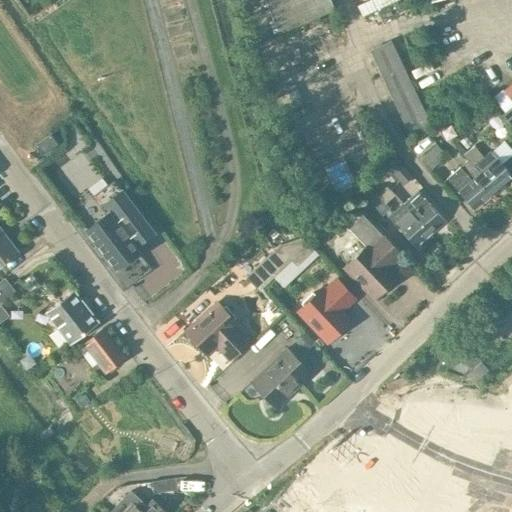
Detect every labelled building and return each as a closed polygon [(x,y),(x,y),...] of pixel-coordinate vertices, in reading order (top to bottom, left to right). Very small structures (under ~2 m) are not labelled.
[(278,34),(333,8),(329,0),(268,0),(264,3),(278,34)] [(410,137),(431,126),(391,40),(369,50),(410,137)] [(511,106),(501,115),(510,125),(511,123),(511,106)] [(49,134),(33,145),(41,155),(56,144),(49,134)] [(430,169),(446,156),(436,145),(421,158),(430,169)] [(475,180),(490,197),(511,178),(511,176),(490,150),(483,156),(473,145),(463,154),(468,159),(467,160),(480,175),(475,180)] [(395,157),(386,165),(402,183),(411,175),(395,157)] [(473,212),(490,197),(475,180),(480,175),(467,160),(460,166),(459,166),(445,178),(473,212)] [(402,203),(430,234),(445,221),(416,190),(402,203)] [(107,214),(86,230),(115,268),(137,252),(131,245),(134,242),(136,245),(152,233),(121,192),(105,204),(113,215),(110,217),(107,214)] [(415,249),(430,234),(402,203),(387,218),(415,249)] [(393,262),(400,255),(358,210),(344,224),(366,247),(343,268),(373,299),(379,293),(381,296),(395,283),(393,280),(399,274),(387,262),(390,259),(393,262)] [(0,266),(19,251),(0,226),(0,266)] [(280,245),(272,252),(285,266),(291,261),(296,266),(313,250),(301,237),(280,245)] [(285,266),(272,252),(245,277),(258,291),(285,266)] [(2,275),(0,276),(0,294),(10,286),(2,275)] [(354,299),(336,279),(323,292),(321,290),(315,295),(312,293),(301,303),(303,306),(297,312),(326,343),(332,337),(335,340),(347,329),(344,326),(350,321),(340,310),(343,307),(344,308),(354,299)] [(69,344),(98,322),(73,289),(44,311),(69,344)] [(503,332),(511,323),(511,290),(511,291),(486,315),(503,332)] [(222,309),(216,303),(185,331),(190,337),(187,340),(198,352),(201,349),(207,355),(217,345),(220,348),(219,349),(229,359),(248,341),(236,328),(238,326),(232,320),(235,318),(224,306),(222,309)] [(104,372),(127,355),(103,324),(81,342),(104,372)] [(303,331),(293,340),(301,349),(311,340),(303,331)] [(275,410),(312,374),(286,346),(248,381),(275,410)] [(448,368),(458,359),(449,350),(440,359),(448,368)] [(151,481),(153,493),(177,490),(175,477),(151,481)] [(123,511),(165,511),(151,499),(145,505),(139,499),(134,504),(133,502),(123,511)]
